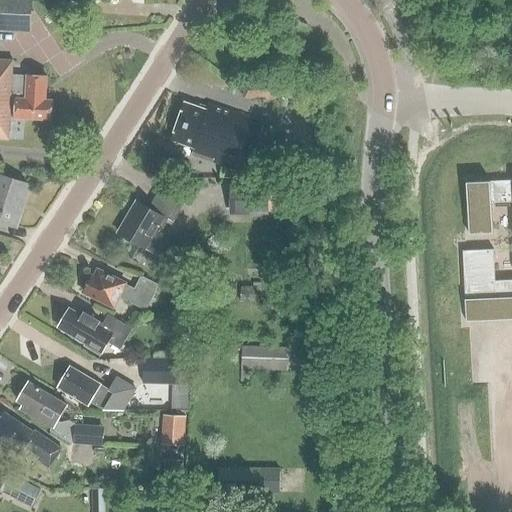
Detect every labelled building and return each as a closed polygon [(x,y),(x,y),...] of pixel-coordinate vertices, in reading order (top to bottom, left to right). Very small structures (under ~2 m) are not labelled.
[(0,0),(0,29),(29,32),(30,0),(0,0)] [(51,120),(52,100),(45,100),(46,77),(12,74),(13,60),(0,59),(0,139),(8,140),(10,118),(51,120)] [(274,99),(273,83),(242,85),(243,97),(264,96),(264,100),(274,99)] [(242,171),(248,154),(250,155),(260,122),(207,106),(206,110),(184,103),(171,140),(194,148),(191,154),(242,171)] [(316,148),(287,149),(283,149),(284,169),(317,168),(316,148)] [(0,222),(16,227),(29,185),(0,175),(0,222)] [(511,180),(465,182),(468,235),(492,234),(490,203),(507,202),(510,280),(494,281),(493,249),(462,251),(465,322),(467,322),(466,317),(511,315),(511,180)] [(269,187),(269,184),(229,184),(229,216),(269,216),(269,212),(284,212),(284,187),(269,187)] [(154,255),(166,235),(163,233),(170,221),(173,223),(184,205),(159,190),(147,208),(136,201),(117,232),(154,255)] [(117,297),(145,311),(158,284),(140,275),(135,288),(122,283),(121,279),(117,277),(113,278),(97,270),(94,277),(91,276),(89,279),(87,279),(83,287),(84,291),(83,293),(112,308),(117,297)] [(235,295),(235,277),(207,277),(207,295),(235,295)] [(257,287),(240,287),(239,302),(256,303),(257,287)] [(118,350),(131,329),(107,314),(102,324),(83,312),(80,317),(68,309),(58,327),(86,344),(84,347),(99,356),(107,343),(118,350)] [(190,341),(179,341),(179,352),(190,352),(190,341)] [(242,346),(241,369),(314,372),(315,348),(242,346)] [(141,383),(171,384),(179,384),(180,360),(142,359),(141,383)] [(104,410),(104,409),(122,410),(135,388),(116,377),(109,389),(100,384),(100,385),(69,367),(57,388),(88,406),(90,402),(104,410)] [(59,423),(57,421),(66,405),(28,382),(17,402),(22,405),(19,409),(51,428),(49,431),(69,443),(101,445),(103,427),(75,424),(69,420),(59,423)] [(511,383),(489,385),(491,434),(511,433),(511,383)] [(47,468),(60,450),(34,431),(33,433),(4,412),(0,417),(0,441),(18,455),(24,446),(38,456),(36,460),(47,468)] [(183,446),(185,416),(166,415),(164,445),(183,446)] [(92,447),(71,445),(70,461),(91,463),(92,447)] [(182,461),(164,460),(163,480),(181,481),(182,461)] [(218,493),(279,494),(279,469),(218,468),(218,493)] [(33,507),(42,491),(11,475),(3,490),(33,507)] [(131,511),(126,497),(112,502),(116,511),(131,511)]
